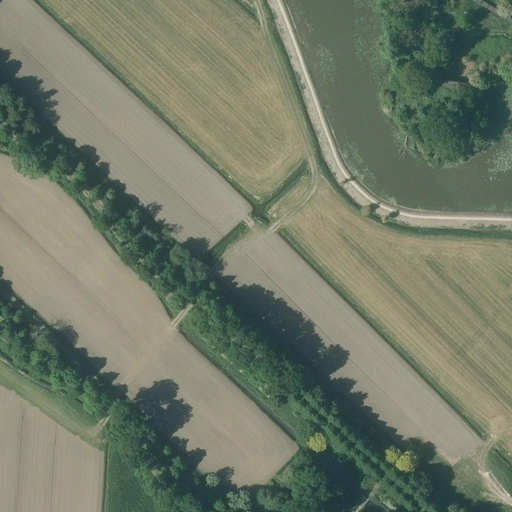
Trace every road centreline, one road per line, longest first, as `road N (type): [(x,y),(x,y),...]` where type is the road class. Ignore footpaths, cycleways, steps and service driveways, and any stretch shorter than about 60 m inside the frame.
road 1 (track): [(256,0),(318,174),(312,195),(216,268),(161,336),(256,426),(266,469),(304,501)]
road 2 (track): [(242,215),(467,441),(511,503)]
road 3 (track): [(161,336),(100,426),(95,511)]
road 4 (track): [(119,389),(245,511)]
